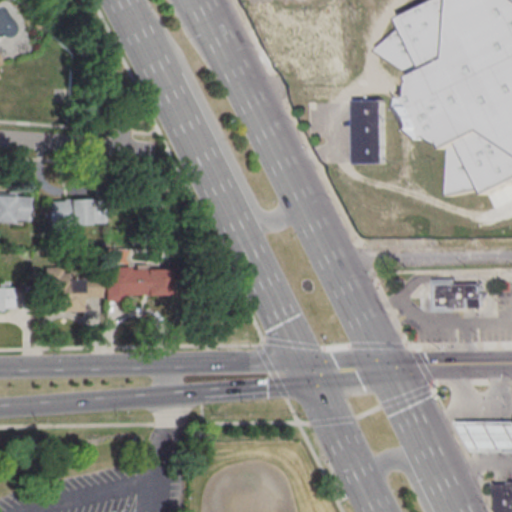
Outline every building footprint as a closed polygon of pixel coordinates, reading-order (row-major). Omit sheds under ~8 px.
[(382,51),(422,78),(421,97),(416,99),(418,108),(430,131),(436,140),(443,138),(456,149),(452,195),(490,189),(494,195),(511,186),(511,0),(444,0),(408,17),(410,28),(382,51)] [(266,69),(343,68),(343,38),(311,38),(311,21),(301,22),(301,12),(298,12),(298,21),(265,21),(266,69)] [(359,164),(385,164),(385,103),(358,103),(359,164)] [(0,221),(25,222),(25,193),(0,192),(0,221)] [(101,224),(101,198),(44,198),(44,224),(101,224)] [(102,267),(102,301),(121,301),(121,295),(166,295),(166,267),(102,267)] [(80,310),(80,299),(98,299),(98,274),(42,274),(42,310),(80,310)] [(484,310),(457,311),(457,313),(436,313),(435,282),(457,281),(457,286),(480,286),(484,289),(484,295),(487,295),(487,301),(484,301),(484,310)] [(0,310),(13,310),(13,284),(0,284),(0,310)] [(511,426),(459,426),(475,455),(511,455),(511,426)] [(511,511),(511,483),(497,484),(497,506),(499,511),(511,511)]
